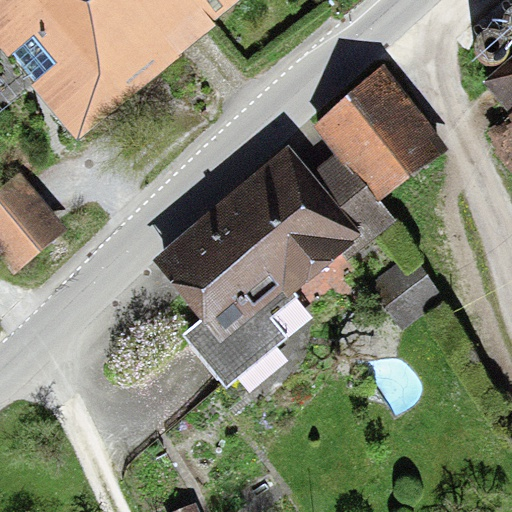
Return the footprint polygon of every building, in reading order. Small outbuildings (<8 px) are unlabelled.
[(0,0),(0,54),(76,147),(217,31),(213,26),(245,0),(0,0)] [(511,12),(507,15),(503,20),(502,26),(502,33),(505,38),(509,43),(511,43),(511,12)] [(474,58),(477,64),(482,68),(488,70),(495,70),(501,67),(505,62),(508,56),(508,50),(506,44),(502,39),(496,36),(489,35),(483,37),(478,40),(474,46),(473,52),(474,58)] [(511,56),(508,60),(511,64),(511,113),(481,141),(511,176),(511,56)] [(336,157),(381,210),(451,151),(384,72),(314,131),(336,157)] [(180,340),(227,396),(241,384),(256,402),(295,369),(280,350),(290,342),(281,332),(307,311),(299,302),(346,262),(348,265),(395,226),(381,210),(336,157),(311,178),(289,152),(148,270),(196,327),(180,340)] [(68,234),(26,180),(0,199),(0,260),(14,277),(68,234)] [(403,334),(447,300),(411,254),(367,288),(403,334)]
